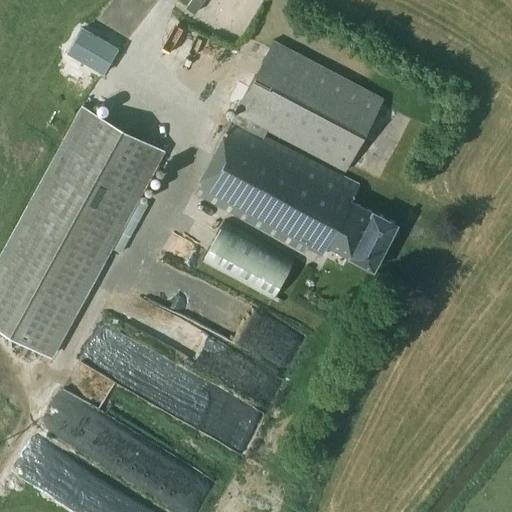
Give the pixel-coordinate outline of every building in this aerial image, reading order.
[(203,0),(190,0),(186,6),(195,12),(203,0)] [(268,129),(346,170),(384,99),(273,40),(194,191),(304,252),(307,246),(324,255),(329,245),(349,256),(349,257),(373,269),(397,224),(373,211),(352,201),(360,186),(264,136),(268,129)] [(162,150),(82,106),(55,155),(57,156),(0,259),(0,327),(50,355),(162,150)] [(202,262),(272,300),(295,258),(225,219),(202,262)] [(138,443),(120,471),(170,503),(174,496),(179,500),(196,511),(206,495),(177,476),(180,470),(138,443)]
